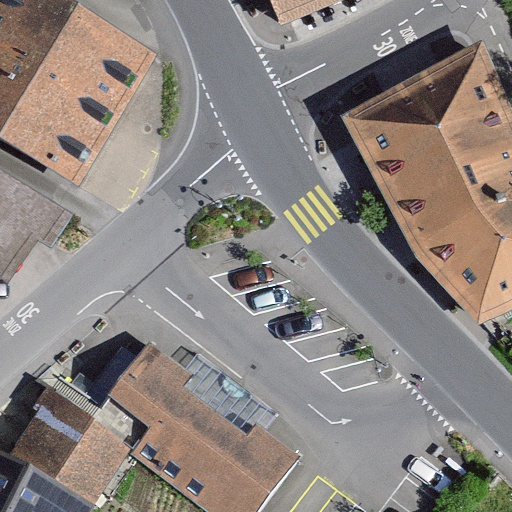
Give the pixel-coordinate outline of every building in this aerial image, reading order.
[(0,0),(0,142),(79,189),(158,57),(62,0),(0,0)] [(271,0),(282,22),(336,0),(271,0)] [(511,99),(489,46),(344,113),(403,229),(417,257),(482,327),(511,310),(511,99)] [(0,279),(8,285),(39,242),(49,250),(75,214),(0,169),(0,279)] [(217,511),(255,511),(299,455),(259,425),(250,437),(185,387),(194,375),(148,340),(91,415),(132,447),(217,511)] [(89,509),(132,447),(91,415),(52,388),(11,460),(89,509)] [(0,511),(87,511),(89,509),(11,460),(0,455),(0,511)]
